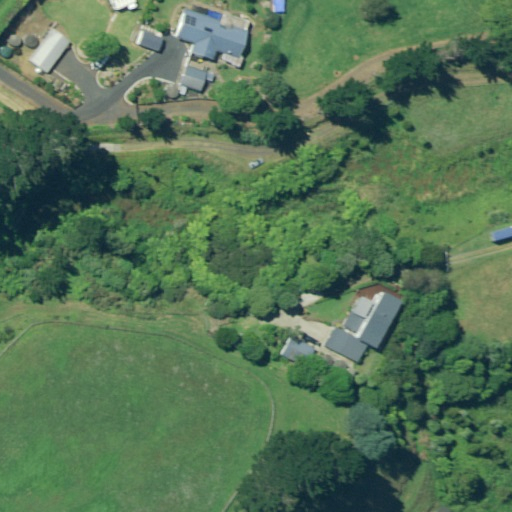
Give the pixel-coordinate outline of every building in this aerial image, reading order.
[(111,0),(116,11),(127,6),(128,11),(136,7),(133,0),(111,0)] [(220,22),(185,12),(177,39),(195,44),(192,54),(212,61),(215,51),(224,54),(222,62),(237,66),(250,22),(223,14),(220,22)] [(70,43),(54,31),(30,62),(46,74),(70,43)] [(187,96),(189,88),(201,91),(205,73),(186,68),(182,85),(180,94),(187,96)] [(333,329),(324,347),(355,363),(364,347),(370,350),(396,303),(377,292),(370,305),(358,298),(349,313),(339,332),(333,329)] [(243,330),(241,322),(223,326),(224,334),(243,330)] [(318,348),(291,336),(282,358),(309,369),(318,348)]
